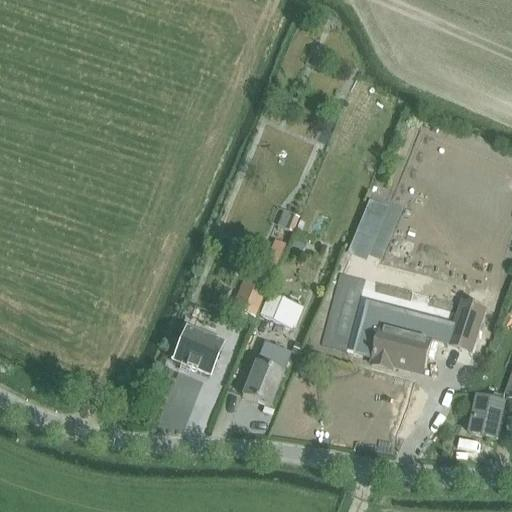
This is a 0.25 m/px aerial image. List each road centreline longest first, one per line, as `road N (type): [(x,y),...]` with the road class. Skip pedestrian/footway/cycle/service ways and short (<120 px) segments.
road 1 (tertiary): [(511,480),(147,444),(78,432),(0,398)]
road 2 (track): [(275,0),(78,432)]
